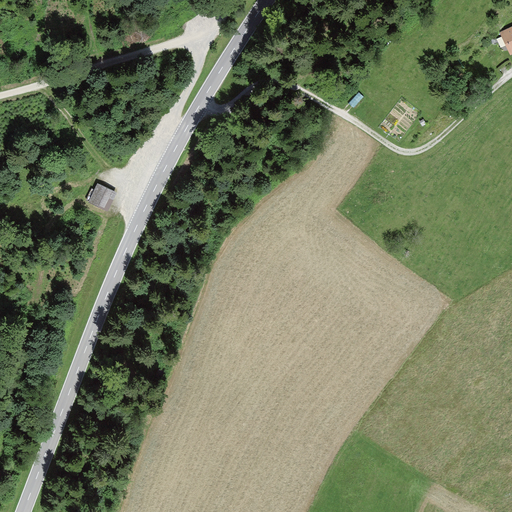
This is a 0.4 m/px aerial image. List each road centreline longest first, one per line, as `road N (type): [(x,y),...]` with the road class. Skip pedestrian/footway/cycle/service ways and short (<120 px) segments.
road 1 (secondary): [(23,511),(141,217),(201,100),(266,0)]
road 2 (track): [(204,40),(0,93)]
road 3 (track): [(235,0),(204,40),(176,119),(182,134)]
road 4 (track): [(71,76),(110,169),(154,190)]
